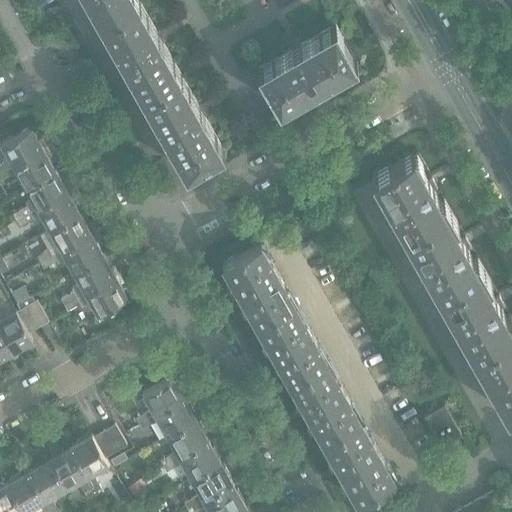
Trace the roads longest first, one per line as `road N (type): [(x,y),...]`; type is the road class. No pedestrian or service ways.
road 1 (residential): [(155,231),(448,67)]
road 2 (residential): [(306,511),(197,309)]
road 3 (residential): [(0,420),(197,309)]
road 4 (residential): [(155,231),(70,94),(34,79)]
